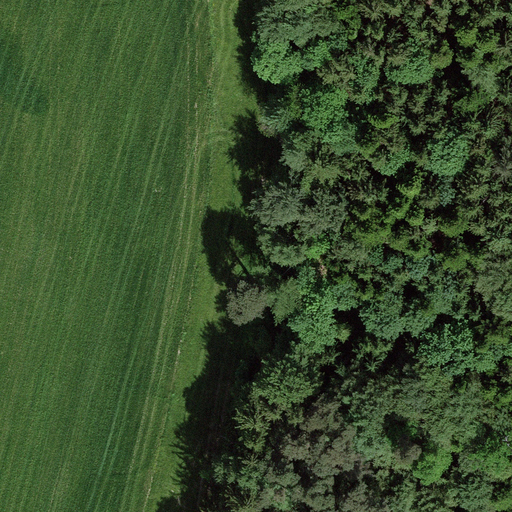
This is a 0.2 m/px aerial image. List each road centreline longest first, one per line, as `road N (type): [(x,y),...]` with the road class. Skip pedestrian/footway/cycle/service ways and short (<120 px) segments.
road 1 (track): [(268,0),(273,34),(253,297),(200,511)]
road 2 (track): [(307,511),(329,439),(377,366),(451,317),(511,295)]
